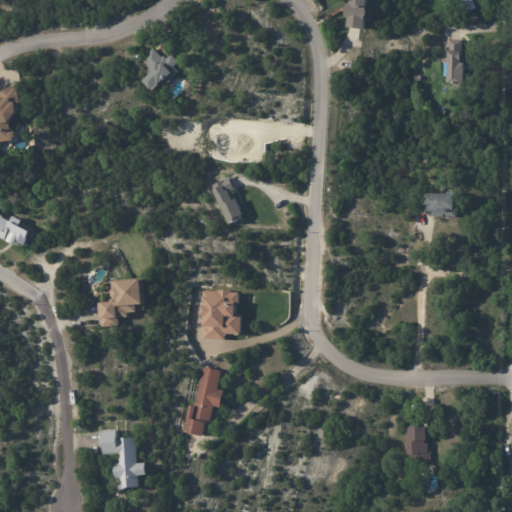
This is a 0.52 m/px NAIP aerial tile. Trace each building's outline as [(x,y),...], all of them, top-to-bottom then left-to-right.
[(369,0),(366,31),(349,29),(350,19),(347,19),(349,4),(351,5),(352,0),(369,0)] [(474,0),(478,9),(464,15),(458,0),(474,0)] [(451,41),(464,41),(464,54),(465,54),(465,58),(466,58),(466,66),(468,66),(467,90),(457,89),(457,86),(449,86),(450,64),(442,64),(443,54),(449,54),(450,41),(451,41)] [(156,51),(163,58),(165,56),(169,60),(174,56),(181,64),(176,68),(182,74),(176,79),(174,77),(167,83),(166,83),(161,87),(161,86),(154,93),(145,84),(156,74),(143,60),(155,49),(156,51)] [(0,98),(6,98),(5,88),(20,86),(22,104),(21,104),(21,110),(19,113),(21,128),(14,128),(14,131),(17,133),(17,138),(15,141),(0,142),(0,98)] [(231,179),(236,191),(234,192),(244,215),(240,217),(241,220),(230,225),(212,187),(230,179),(231,179)] [(460,204),(460,214),(456,214),(456,218),(448,218),(448,216),(446,216),(446,218),(434,218),(434,215),(429,215),(429,214),(422,214),(422,199),(460,199),(460,204)] [(22,225),(20,228),(31,235),(29,240),(30,241),(26,247),(18,243),(16,247),(0,238),(0,216),(5,219),(5,220),(12,224),(15,219),(23,223),(22,225)] [(103,326),(103,319),(101,319),(100,302),(105,302),(105,304),(120,303),(120,302),(119,302),(115,298),(115,293),(118,290),(119,290),(119,283),(145,282),(145,288),(146,288),(147,307),(139,308),(139,313),(130,313),(130,317),(121,318),(121,326),(103,327),(103,326)] [(202,339),(225,339),(225,334),(241,334),(242,313),(239,313),(239,291),(202,291),(202,339)] [(206,434),(205,440),(188,435),(187,438),(183,438),(184,433),(185,434),(191,407),(195,408),(205,368),(224,373),(220,392),(227,394),(223,411),(216,409),(212,427),(208,426),(206,434)] [(427,441),(427,443),(429,443),(430,451),(431,451),(432,463),(410,464),(408,428),(430,427),(431,441),(427,441)] [(137,455),(138,468),(148,467),(149,480),(140,480),(140,492),(119,493),(119,486),(117,487),(115,465),(119,465),(118,457),(105,458),(104,443),(102,443),(102,433),(118,432),(119,442),(136,440),(137,455)]
